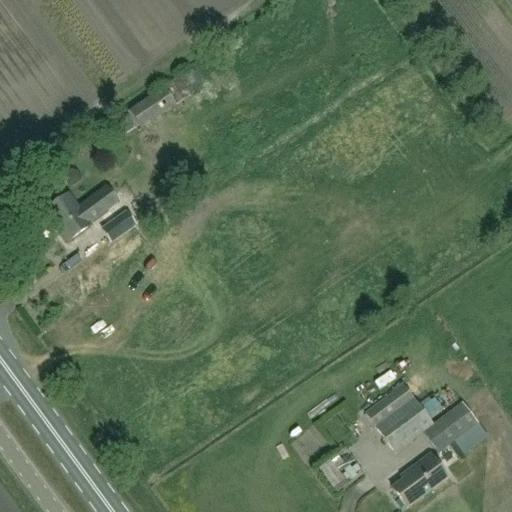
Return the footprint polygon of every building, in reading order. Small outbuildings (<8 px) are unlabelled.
[(130,109),(141,127),(175,104),(164,87),(130,109)] [(88,224),(117,203),(106,188),(77,209),(68,196),(44,213),(66,243),(90,226),(88,224)] [(111,243),(134,227),(124,213),(101,230),(111,243)] [(437,455),(453,443),(471,429),(478,424),(462,404),(438,422),(433,426),(404,386),(365,414),(394,454),(421,434),(437,455)] [(446,478),(431,459),(428,455),(400,477),(402,480),(391,489),(407,509),(446,478)]
